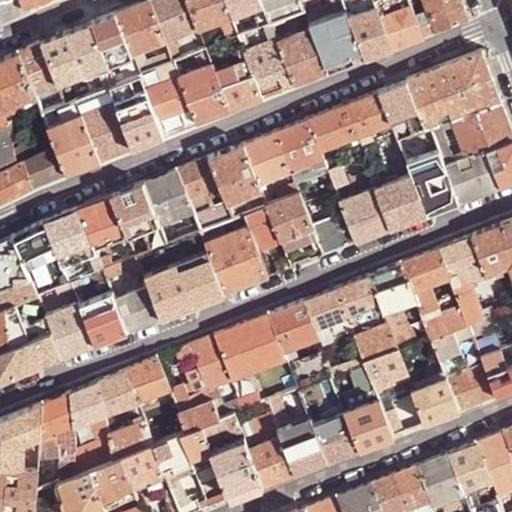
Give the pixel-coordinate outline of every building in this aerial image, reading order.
[(165,40),(150,0),(141,0),(130,5),(118,10),(134,52),(142,49),(165,40)] [(198,26),(188,0),(150,0),(165,40),(172,37),(193,29),(198,26)] [(231,14),(226,0),(188,0),(198,26),(227,16),(231,14)] [(263,2),(262,0),(226,0),(231,14),(236,12),(254,5),(263,2)] [(262,0),(263,2),(270,19),(303,6),(301,0),(262,0)] [(347,4),(344,0),(333,0),(305,11),(308,19),(347,4)] [(376,0),(344,0),(347,4),(353,19),(380,8),(376,0)] [(411,39),(424,34),(416,14),(412,4),(410,0),(376,0),(380,8),(395,46),(411,39)] [(464,0),(424,0),(428,9),(436,30),(470,16),(464,0)] [(270,19),(263,2),(254,5),(262,25),(266,24),(271,21),(270,19)] [(349,64),(366,57),(353,19),(347,4),(308,19),(310,26),(328,72),(349,64)] [(395,46),(380,8),(353,19),(366,57),(382,51),(395,46)] [(436,30),(428,9),(416,14),(424,34),(436,30)] [(134,52),(118,10),(101,16),(91,20),(109,63),(134,54),(134,52)] [(198,26),(202,35),(228,25),(230,24),(227,16),(198,26)] [(76,26),(67,30),(84,72),(86,76),(100,71),(110,67),(109,63),(91,20),(76,26)] [(271,21),(266,24),(271,39),(278,37),(275,32),(272,24),(271,21)] [(239,34),(234,22),(230,24),(228,25),(231,37),(233,36),(239,34)] [(202,35),(198,26),(193,29),(196,38),(202,36),(202,35)] [(328,72),(310,26),(278,39),(296,85),(316,77),(328,72)] [(84,72),(67,30),(51,36),(41,40),(57,82),(79,73),(84,72)] [(242,43),(239,34),(233,36),(237,45),(242,43)] [(179,57),(172,37),(165,40),(169,50),(173,60),(179,57)] [(278,39),(278,37),(271,39),(245,49),(248,58),(262,98),(282,90),(296,85),(278,39)] [(57,82),(41,40),(30,44),(19,49),(35,90),(57,82)] [(237,45),(234,46),(236,50),(237,49),(241,60),(248,58),(245,49),(242,43),(237,45)] [(209,55),(206,47),(200,49),(204,57),(209,55)] [(491,70),(483,48),(408,78),(418,105),(427,127),(433,125),(441,122),(454,117),(503,99),(491,70)] [(4,55),(0,56),(0,103),(23,95),(35,90),(19,49),(4,55)] [(134,54),(138,63),(147,59),(142,49),(134,52),(134,54)] [(173,60),(169,50),(147,59),(138,63),(141,71),(159,65),(173,60)] [(193,69),(187,54),(179,57),(173,60),(177,70),(178,75),(193,69)] [(262,98),(248,58),(241,60),(215,71),(230,110),(250,102),(262,98)] [(177,70),(173,60),(159,65),(163,74),(177,70)] [(217,115),(230,110),(215,71),(212,62),(193,69),(178,75),(191,107),(193,116),(196,123),(217,115)] [(110,67),(100,71),(106,87),(109,86),(116,83),(113,74),(111,69),(110,67)] [(152,139),(165,135),(160,119),(147,87),(144,80),(142,73),(116,83),(109,86),(114,100),(132,146),(152,139)] [(191,107),(178,75),(153,85),(147,87),(160,119),(191,107)] [(418,105),(408,78),(402,80),(397,82),(387,86),(380,89),(390,116),(392,120),(395,128),(397,134),(399,137),(427,127),(418,105)] [(114,100),(109,86),(106,87),(92,92),(76,98),(78,104),(82,112),(114,100)] [(390,116),(380,89),(324,110),(309,116),(322,148),(352,136),(354,140),(363,136),(361,132),(392,120),(390,116)] [(76,99),(74,93),(63,97),(66,102),(70,100),(76,99)] [(28,109),(23,95),(0,103),(0,105),(4,117),(9,117),(28,109)] [(511,123),(508,113),(503,99),(454,117),(457,123),(465,147),(468,154),(470,154),(486,147),(511,137),(511,123)] [(132,146),(114,100),(82,112),(100,159),(120,151),(132,146)] [(49,108),(46,101),(40,103),(43,110),(49,108)] [(0,105),(0,169),(19,162),(15,148),(9,117),(4,117),(0,105)] [(100,159),(82,112),(49,125),(50,129),(57,147),(67,172),(86,164),(100,159)] [(196,123),(193,116),(188,118),(190,125),(196,123)] [(322,148),(309,116),(291,123),(277,129),(292,167),(296,178),(317,170),(319,174),(330,170),(329,168),(326,160),(324,154),(322,148)] [(454,117),(441,122),(443,128),(457,123),(454,117)] [(49,125),(46,118),(33,123),(37,133),(50,129),(49,125)] [(441,122),(433,125),(440,146),(446,162),(457,158),(463,156),(468,154),(465,147),(452,152),(443,128),(441,122)] [(57,147),(50,129),(37,133),(39,138),(44,152),(57,147)] [(292,167),(277,129),(257,136),(243,142),(258,180),(292,167)] [(511,137),(486,147),(500,185),(511,180),(511,137)] [(44,152),(39,138),(15,148),(19,162),(24,160),(44,152)] [(258,180),(243,142),(231,146),(210,154),(222,184),(229,200),(240,195),(257,189),(261,187),(259,182),(258,180)] [(433,148),(406,158),(410,166),(415,163),(419,174),(439,166),(446,163),(446,162),(440,146),(433,148)] [(67,172),(57,147),(44,152),(24,160),(34,185),(53,177),(67,172)] [(500,185),(486,147),(470,154),(472,158),(473,164),(461,169),(459,163),(457,158),(446,162),(446,163),(460,201),(482,192),(500,185)] [(222,184),(210,154),(191,162),(178,166),(190,197),(210,189),(222,184)] [(34,185),(24,160),(19,162),(0,169),(0,198),(14,193),(34,185)] [(351,180),(345,162),(329,168),(330,170),(337,186),(351,180)] [(460,201),(446,163),(439,166),(419,174),(414,175),(428,213),(446,206),(460,201)] [(190,197),(178,166),(157,175),(144,180),(160,221),(194,209),(190,197)] [(414,175),(412,171),(390,179),(375,185),(390,227),(411,219),(428,213),(414,175)] [(301,190),(296,178),(280,185),(284,197),(301,190)] [(160,221),(144,180),(125,187),(113,192),(130,234),(155,224),(160,221)] [(390,227),(375,185),(346,196),(342,198),(346,209),(348,213),(351,222),(358,240),(376,233),(390,227)] [(190,197),(194,207),(213,199),(210,189),(190,197)] [(307,204),(301,190),(284,197),(268,204),(280,236),(281,238),(315,225),(313,222),(307,204)] [(130,234),(113,192),(94,199),(81,204),(97,246),(130,234)] [(246,212),(240,195),(229,200),(229,201),(235,216),(237,216),(245,213),(246,212)] [(235,216),(229,201),(196,214),(200,221),(202,228),(202,229),(208,226),(217,224),(225,220),(235,216)] [(97,246),(81,204),(61,212),(47,218),(59,249),(66,264),(71,262),(89,255),(99,251),(98,249),(97,246)] [(280,236),(268,204),(246,212),(245,213),(249,223),(258,245),(280,236)] [(249,223),(245,213),(237,216),(241,226),(249,223)] [(358,240),(351,222),(334,228),(329,216),(313,222),(315,225),(318,234),(323,245),(326,252),(345,245),(358,240)] [(511,217),(490,226),(472,233),(488,273),(488,274),(490,273),(490,271),(511,263),(511,266),(511,217)] [(59,249),(47,218),(27,225),(14,231),(26,261),(59,249)] [(202,228),(200,221),(172,232),(175,239),(202,228)] [(258,245),(249,223),(241,226),(213,237),(207,240),(209,247),(226,291),(251,281),(269,274),(258,245)] [(318,234),(315,225),(281,238),(285,247),(312,237),(318,234)] [(213,237),(208,226),(202,229),(207,240),(213,237)] [(172,232),(170,227),(164,229),(164,230),(168,241),(175,239),(172,232)] [(202,229),(202,228),(175,239),(168,241),(137,253),(141,264),(146,274),(158,269),(157,268),(209,247),(207,240),(202,229)] [(168,241),(164,230),(158,233),(133,243),(137,253),(168,241)] [(26,261),(14,231),(6,233),(0,235),(0,285),(32,276),(26,261)] [(488,273),(472,233),(441,245),(451,273),(457,287),(462,301),(470,320),(480,316),(486,313),(484,308),(473,278),(488,273)] [(323,245),(318,234),(312,237),(316,248),(323,245)] [(326,252),(323,245),(316,248),(318,255),(326,252)] [(451,273),(441,245),(420,253),(403,260),(414,288),(431,281),(451,273)] [(209,247),(157,268),(158,269),(165,288),(185,281),(187,284),(192,283),(193,286),(197,285),(200,292),(203,300),(217,294),(226,291),(209,247)] [(99,251),(89,255),(95,270),(99,268),(105,266),(102,257),(101,256),(99,251)] [(106,255),(102,257),(105,266),(114,262),(111,253),(106,255)] [(141,264),(137,253),(114,262),(105,266),(108,273),(110,276),(141,264)] [(292,265),(288,257),(277,261),(280,270),(292,265)] [(414,288),(403,260),(385,267),(370,272),(380,300),(385,312),(413,300),(418,298),(414,288)] [(82,275),(80,269),(74,272),(72,267),(72,266),(71,262),(66,264),(72,279),(79,276),(82,275)] [(181,308),(195,302),(189,288),(188,289),(187,284),(185,281),(165,288),(158,269),(146,274),(147,276),(149,283),(161,316),(181,308)] [(352,279),(339,284),(350,312),(355,310),(380,300),(370,272),(352,279)] [(39,292),(32,276),(0,285),(0,306),(17,300),(39,292)] [(79,276),(72,279),(76,287),(76,289),(77,290),(83,288),(79,276)] [(149,283),(147,276),(115,289),(117,296),(149,283)] [(76,287),(72,279),(61,283),(65,292),(76,287)] [(440,305),(431,281),(414,288),(418,298),(423,311),(431,308),(440,305)] [(65,292),(61,283),(39,292),(42,300),(65,292)] [(161,316),(149,283),(117,296),(130,328),(149,321),(161,316)] [(350,312),(339,284),(319,293),(305,298),(317,326),(329,321),(344,316),(350,314),(350,312)] [(193,287),(189,288),(195,302),(203,300),(200,292),(196,293),(193,287)] [(117,296),(115,289),(87,300),(81,302),(97,341),(117,333),(130,328),(117,296)] [(42,300),(39,292),(17,300),(24,316),(38,310),(45,308),(42,300)] [(317,326),(305,298),(285,306),(271,311),(283,343),(285,347),(290,346),(298,343),(319,335),(317,326)] [(456,303),(454,299),(440,305),(431,308),(433,313),(456,303)] [(24,316),(17,300),(0,306),(0,346),(31,334),(28,327),(24,316)] [(470,320),(462,301),(456,303),(433,313),(425,316),(425,317),(432,335),(470,320)] [(97,341),(81,302),(71,306),(48,314),(49,319),(52,326),(64,354),(84,346),(97,341)] [(497,309),(495,304),(484,308),(486,313),(492,311),(497,309)] [(433,313),(431,308),(423,311),(425,316),(433,313)] [(283,343),(271,311),(253,318),(238,324),(251,356),(283,343)] [(480,316),(484,329),(487,328),(497,325),(492,311),(486,313),(480,316)] [(484,329),(480,316),(470,320),(474,331),(475,333),(480,346),(492,341),(487,328),(484,329)] [(52,326),(49,319),(28,327),(31,334),(52,326)] [(474,331),(470,320),(432,335),(433,339),(436,345),(474,331)] [(336,338),(329,321),(317,326),(319,335),(321,339),(322,343),(336,338)] [(392,330),(389,322),(357,334),(367,360),(399,348),(394,334),(392,330)] [(251,356),(238,324),(228,328),(216,332),(232,376),(242,373),(255,367),(251,356)] [(64,354),(52,326),(31,334),(0,346),(0,378),(29,367),(64,354)] [(411,343),(406,330),(399,332),(394,334),(399,348),(411,343)] [(474,331),(436,345),(442,359),(443,363),(447,373),(448,375),(471,366),(461,339),(475,333),(474,331)] [(232,376),(216,332),(201,338),(192,342),(201,365),(202,366),(209,386),(217,383),(232,376)] [(511,341),(511,337),(510,334),(492,341),(495,348),(506,344),(511,341)] [(197,355),(192,342),(179,347),(177,348),(182,361),(197,355)] [(285,347),(283,343),(251,356),(255,367),(288,355),(285,347)] [(296,359),(303,356),(298,343),(290,346),(296,359)] [(509,353),(506,344),(495,348),(482,353),(485,360),(486,362),(505,355),(509,353)] [(296,359),(290,346),(285,347),(288,355),(291,361),(296,359)] [(333,372),(324,348),(303,356),(296,359),(291,361),(296,374),(300,384),(319,378),(333,372)] [(399,348),(367,360),(375,383),(377,387),(380,396),(380,397),(395,434),(407,429),(411,427),(416,426),(427,421),(413,386),(411,380),(409,374),(399,348)] [(481,350),(467,355),(471,366),(448,375),(461,408),(481,400),(498,394),(482,353),(481,350)] [(171,384),(159,354),(139,362),(126,367),(138,398),(171,385),(171,384)] [(511,388),(511,372),(505,355),(486,362),(498,394),(511,388)] [(367,360),(352,365),(354,371),(361,389),(375,383),(367,360)] [(296,374),(291,361),(284,364),(289,377),(296,374)] [(442,375),(447,373),(443,363),(438,365),(440,369),(442,375)] [(201,365),(186,371),(190,382),(194,391),(189,393),(185,384),(183,380),(171,385),(173,391),(175,398),(177,402),(179,406),(212,394),(209,386),(202,366),(201,365)] [(138,398),(126,367),(110,373),(101,377),(107,412),(120,407),(123,406),(134,401),(138,400),(138,398)] [(411,380),(413,386),(442,375),(440,369),(411,380)] [(250,395),(242,373),(232,376),(240,397),(241,398),(250,395)] [(448,375),(447,373),(442,375),(413,386),(427,421),(445,414),(461,408),(448,375)] [(300,384),(296,374),(289,377),(263,387),(264,390),(266,397),(300,384)] [(107,412),(101,377),(84,384),(73,388),(76,425),(90,419),(101,415),(107,412)] [(300,384),(304,396),(323,389),(319,378),(300,384)] [(190,382),(185,384),(189,393),(194,391),(190,382)] [(221,395),(217,383),(209,386),(212,394),(214,398),(221,395)] [(377,387),(375,383),(361,389),(342,396),(343,399),(347,408),(380,396),(377,387)] [(304,396),(300,384),(266,397),(271,408),(304,396)] [(76,425),(73,388),(54,395),(43,399),(40,436),(40,439),(47,436),(76,425)] [(266,397),(264,390),(250,395),(241,398),(243,405),(266,397)] [(214,398),(212,394),(179,406),(187,427),(202,422),(220,414),(217,405),(214,398)] [(380,397),(380,396),(347,408),(362,446),(379,440),(395,434),(380,397)] [(241,398),(240,397),(217,405),(220,414),(233,409),(243,405),(241,398)] [(40,436),(43,399),(28,405),(25,442),(40,436)] [(347,408),(343,399),(316,410),(320,419),(347,408)] [(28,405),(5,414),(4,432),(9,432),(8,447),(3,447),(2,464),(24,465),(25,442),(28,405)] [(143,410),(141,406),(136,407),(127,411),(129,415),(138,412),(143,410)] [(187,427),(179,406),(168,411),(172,425),(175,432),(183,429),(187,427)] [(278,426),(275,420),(271,408),(238,422),(240,425),(242,432),(243,434),(249,447),(281,434),(278,426)] [(362,446),(347,408),(320,419),(314,421),(329,459),(347,452),(362,446)] [(238,422),(233,409),(220,414),(202,422),(208,438),(221,433),(227,431),(240,425),(238,422)] [(320,419),(316,410),(310,411),(311,413),(314,421),(320,419)] [(311,413),(278,426),(281,434),(314,421),(311,413)] [(4,432),(5,414),(0,416),(0,463),(2,464),(3,447),(8,447),(9,432),(4,432)] [(101,415),(90,419),(98,439),(111,434),(111,430),(111,429),(107,430),(106,424),(103,424),(102,419),(101,415)] [(152,433),(145,416),(140,418),(111,430),(111,434),(116,455),(122,453),(155,440),(152,433)] [(329,459),(314,421),(281,434),(295,471),(314,464),(329,459)] [(208,438),(202,422),(187,427),(183,429),(196,465),(211,459),(215,457),(212,446),(208,438)] [(77,446),(76,425),(47,436),(46,452),(59,448),(60,451),(77,446)] [(175,432),(172,425),(152,433),(155,440),(175,432)] [(242,432),(240,425),(227,431),(230,439),(243,434),(242,432)] [(492,432),(478,438),(492,478),(495,487),(498,493),(508,489),(511,487),(511,444),(505,427),(492,432)] [(196,465),(183,429),(175,432),(155,440),(166,470),(168,475),(169,478),(180,473),(196,467),(196,465)] [(224,441),(221,433),(208,438),(212,446),(224,441)] [(116,455),(111,434),(98,439),(78,448),(79,469),(89,465),(116,455)] [(249,447),(243,434),(230,439),(224,441),(212,446),(215,457),(218,463),(219,468),(221,472),(230,496),(251,488),(263,484),(249,447)] [(295,471),(281,434),(249,447),(263,484),(282,476),(295,471)] [(46,452),(47,436),(40,439),(39,450),(38,466),(38,474),(45,470),(46,452)] [(492,478),(478,438),(465,443),(451,448),(465,489),(471,486),(492,478)] [(166,470),(155,440),(122,453),(134,482),(166,470)] [(78,448),(77,446),(60,451),(60,477),(79,469),(78,448)] [(49,481),(60,477),(60,451),(59,448),(46,452),(45,470),(38,474),(37,486),(49,481)] [(465,489),(451,448),(434,455),(418,461),(432,495),(434,500),(465,489)] [(134,482),(122,453),(116,455),(89,465),(102,497),(134,484),(134,482)] [(432,495),(418,461),(408,465),(396,470),(409,504),(413,502),(432,495)] [(38,474),(38,466),(24,465),(2,464),(0,463),(0,511),(35,511),(36,497),(37,486),(38,474)] [(102,497),(89,465),(79,469),(60,477),(65,491),(68,498),(73,511),(85,511),(105,504),(102,497)] [(134,484),(135,487),(164,476),(168,475),(166,470),(134,482),(134,484)] [(389,511),(409,504),(396,470),(383,475),(373,478),(384,511),(389,511)] [(230,496),(221,472),(207,477),(215,501),(223,498),(230,496)] [(188,494),(180,473),(169,478),(171,483),(172,485),(179,504),(190,499),(188,494)] [(215,501),(207,477),(201,479),(210,504),(215,501)] [(384,511),(373,478),(353,486),(340,491),(347,511),(384,511)] [(135,487),(134,484),(102,497),(105,504),(106,509),(139,497),(135,487)] [(182,511),(179,504),(172,485),(168,486),(164,488),(173,511),(182,511)] [(471,486),(465,489),(466,493),(469,500),(476,497),(471,486)] [(466,493),(465,489),(434,500),(435,505),(466,493)] [(68,498),(65,491),(57,494),(59,501),(68,498)] [(347,511),(340,491),(323,498),(307,504),(309,511),(347,511)] [(202,506),(198,496),(190,499),(179,504),(182,511),(187,511),(195,509),(202,506)] [(504,511),(499,496),(471,507),(472,511),(504,511)] [(44,511),(46,497),(36,497),(35,511),(44,511)] [(73,511),(68,498),(59,501),(53,503),(56,511),(73,511)]
